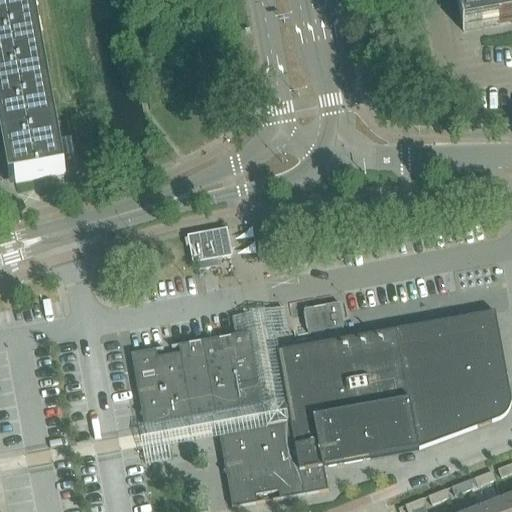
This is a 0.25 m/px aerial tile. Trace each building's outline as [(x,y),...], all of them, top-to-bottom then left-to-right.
[(0,0),(0,100),(15,185),(66,177),(65,176),(60,177),(27,0),(0,0)] [(511,0),(457,0),(463,34),(464,33),(463,28),(511,18),(511,0)] [(232,258),(227,231),(188,238),(193,266),(232,258)] [(279,268),(279,272),(280,276),(290,274),(294,274),(292,266),(279,268)] [(344,329),(340,305),(304,312),(309,336),(344,329)] [(291,423),(300,473),(419,451),(511,414),(511,404),(495,313),(397,332),(278,354),(291,423)] [(226,338),(227,346),(228,346),(235,386),(236,386),(259,382),(257,372),(260,369),(256,366),(250,334),(226,338)] [(179,347),(180,355),(192,419),(216,414),(204,350),(205,350),(203,342),(179,347)] [(227,346),(205,350),(204,350),(216,414),(240,410),(236,386),(235,386),(228,346),(227,346)] [(156,351),(131,356),(144,427),(192,419),(180,355),(158,359),(156,351)] [(291,423),(267,428),(279,493),(280,501),(305,497),(328,493),(324,469),(300,473),(291,423)] [(267,428),(244,432),(256,497),(279,493),(267,428)] [(256,497),(244,432),(228,435),(221,444),(226,470),(223,473),(227,476),(233,509),(258,505),(256,497)] [(511,466),(498,472),(501,481),(511,476),(511,466)] [(474,481),(478,490),(495,483),(491,474),(474,481)] [(451,490),(454,498),(472,492),(468,483),(451,490)] [(428,499),(431,507),(449,501),(445,492),(428,499)] [(511,511),(511,497),(502,502),(505,511),(511,511)] [(405,508),(406,511),(419,511),(425,510),(422,501),(405,508)] [(505,511),(502,502),(479,511),(505,511)]
